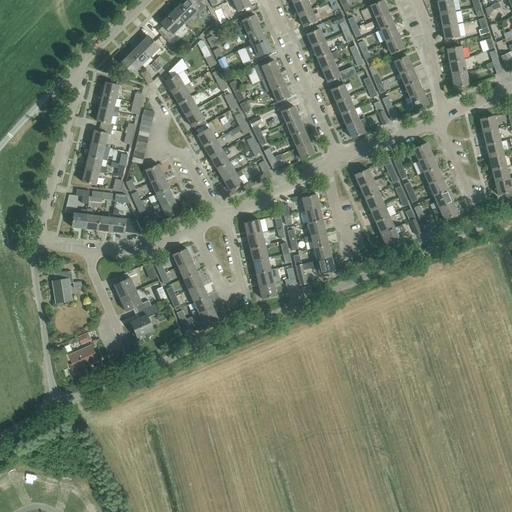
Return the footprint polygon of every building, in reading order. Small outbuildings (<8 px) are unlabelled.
[(162,20),(179,1),(177,0),(171,0),(163,9),(162,8),(156,15),(162,20)] [(207,6),(203,0),(187,0),(187,1),(186,0),(183,0),(172,11),(184,23),(195,12),(197,13),(204,7),(207,6)] [(250,5),(248,0),(230,0),(235,11),(250,5)] [(298,0),(292,3),(297,15),(310,9),(306,0),(298,0)] [(338,8),(334,0),(331,0),(328,1),(332,10),(338,8)] [(344,0),(338,0),(344,13),(356,7),(355,5),(353,5),(348,6),(347,3),(346,3),(344,0)] [(374,17),(374,18),(388,12),(382,0),(369,6),(369,7),(366,8),(370,18),(374,17)] [(441,0),(436,1),(438,10),(453,7),(451,0),(441,0)] [(497,2),(490,5),(484,8),(486,17),(492,10),(500,7),(497,2)] [(482,15),(479,5),(473,7),(477,17),(482,15)] [(438,10),(441,25),(456,22),(453,7),(438,10)] [(315,21),(310,9),(297,15),(302,27),(315,21)] [(173,33),(184,23),(172,11),(160,23),(162,25),(157,31),(168,42),(175,35),(173,33)] [(374,18),(380,30),(393,24),(388,12),(374,18)] [(240,21),(245,33),(260,27),(255,15),(240,21)] [(341,15),(331,19),(334,25),(344,21),(341,15)] [(347,19),(351,28),(356,26),(352,17),(347,19)] [(486,27),(483,18),(477,20),(481,29),(486,27)] [(338,24),(342,33),(348,30),(344,21),(338,24)] [(441,25),(444,39),(459,37),(456,22),(441,25)] [(380,30),(385,42),(398,36),(393,24),(380,30)] [(360,35),(356,26),(351,28),(355,38),(360,35)] [(247,38),(250,45),(265,39),(260,27),(245,33),(235,38),(237,42),(247,38)] [(305,34),(311,47),(324,41),(319,29),(305,34)] [(352,40),(348,30),(342,33),(346,42),(352,40)] [(511,35),(511,34),(510,31),(503,34),(505,39),(511,35)] [(147,35),(138,45),(150,56),(159,47),(147,35)] [(206,39),(210,48),(216,45),(212,36),(206,39)] [(403,48),(398,36),(385,42),(390,54),(403,48)] [(484,40),(487,50),(493,48),(490,38),(484,40)] [(270,50),(265,39),(250,45),(244,47),(249,59),(270,50)] [(311,47),(316,58),(329,53),(324,41),(311,47)] [(357,43),(361,52),(366,50),(363,41),(357,43)] [(510,50),(510,51),(511,49),(511,43),(502,48),(500,44),(496,46),(500,54),(510,50)] [(138,45),(129,54),(140,65),(150,56),(138,45)] [(348,48),(352,57),(358,54),(354,45),(348,48)] [(445,49),(448,62),(463,59),(460,46),(445,49)] [(212,51),(216,59),(222,57),(218,48),(212,51)] [(511,49),(510,51),(500,56),(505,67),(511,63),(511,61),(510,57),(511,55),(511,49)] [(371,59),(366,50),(361,52),(365,62),(371,59)] [(467,60),(485,55),(484,50),(466,55),(467,60)] [(485,64),(486,65),(498,61),(494,51),(488,52),(491,59),(483,62),(484,65),(485,64)] [(316,58),(321,70),(334,65),(329,53),(316,58)] [(129,54),(120,63),(131,74),(140,65),(129,54)] [(362,64),(358,54),(352,57),(356,66),(362,64)] [(214,65),(210,55),(204,58),(209,67),(214,65)] [(158,56),(154,61),(161,67),(165,63),(158,56)] [(393,61),(398,73),(411,68),(406,56),(393,61)] [(216,59),(221,69),(227,66),(222,57),(216,59)] [(448,62),(450,74),(470,70),(470,65),(464,66),(463,59),(448,62)] [(259,81),(261,81),(279,73),(273,61),(268,63),(267,60),(252,66),(259,81)] [(156,72),(161,67),(154,61),(149,65),(156,72)] [(498,61),(486,65),(487,69),(493,66),(496,74),(501,72),(498,61)] [(338,72),(334,65),(321,70),(326,83),(339,77),(341,81),(355,74),(352,66),(338,72)] [(398,73),(403,85),(417,80),(411,68),(398,73)] [(211,73),(217,84),(222,80),(217,70),(211,73)] [(468,84),(465,72),(471,71),(470,70),(450,74),(453,87),(468,84)] [(152,81),(146,71),(140,74),(147,84),(152,81)] [(266,92),(271,90),(284,84),(279,73),(261,81),(266,92)] [(371,75),(375,84),(380,82),(376,73),(371,75)] [(168,79),(164,82),(172,94),(184,87),(176,74),(168,79)] [(362,80),(366,88),(372,86),(368,77),(362,80)] [(217,84),(221,91),(226,88),(222,80),(217,84)] [(403,85),(409,97),(422,92),(417,80),(403,85)] [(229,84),(233,92),(239,90),(234,81),(229,84)] [(104,82),(101,97),(115,100),(118,85),(104,82)] [(384,91),(380,82),(375,84),(379,94),(384,91)] [(289,97),(284,84),(271,90),(276,102),(289,97)] [(329,90),(335,102),(348,96),(343,84),(329,90)] [(376,96),(372,86),(366,88),(370,98),(376,96)] [(184,87),(172,94),(179,106),(191,99),(184,87)] [(233,92),(238,102),(243,99),(239,90),(233,92)] [(135,92),(132,104),(138,105),(141,94),(135,92)] [(422,92),(409,97),(409,98),(405,100),(405,102),(406,104),(411,102),(414,109),(427,104),(423,94),(422,92)] [(234,103),(229,93),(223,96),(228,105),(234,103)] [(265,95),(268,103),(274,101),(271,93),(265,95)] [(335,102),(340,114),(353,108),(348,96),(335,102)] [(381,99),(386,110),(391,108),(387,96),(381,99)] [(101,97),(97,111),(116,115),(118,107),(113,106),(115,100),(101,97)] [(191,99),(179,106),(186,118),(198,111),(191,99)] [(239,104),(244,113),(249,110),(244,101),(239,104)] [(373,103),(376,112),(382,110),(378,101),(373,103)] [(136,114),(138,105),(132,104),(130,113),(136,114)] [(280,112),(285,124),(298,118),(293,106),(280,112)] [(340,114),(345,126),(358,120),(353,108),(340,114)] [(386,110),(390,120),(396,118),(391,108),(386,110)] [(382,110),(376,112),(382,125),(387,122),(382,110)] [(100,122),(99,126),(111,129),(112,124),(109,124),(111,116),(116,117),(116,115),(97,111),(95,121),(100,122)] [(198,111),(186,118),(191,127),(193,126),(195,130),(206,124),(203,119),(198,111)] [(234,116),(238,126),(244,122),(239,113),(234,116)] [(258,116),(248,121),(252,127),(262,122),(258,116)] [(493,116),(479,119),(482,133),(497,129),(493,116)] [(285,124),(290,136),(303,130),(298,118),(285,124)] [(363,118),(358,120),(345,126),(350,138),(363,132),(368,130),(363,118)] [(233,135),(241,130),(243,135),(249,132),(244,122),(238,126),(230,131),(233,135)] [(127,123),(125,133),(131,134),(134,124),(127,123)] [(505,126),(500,127),(501,128),(501,131),(511,128),(511,134),(511,124),(510,125),(505,126)] [(251,128),(255,137),(261,134),(256,125),(251,128)] [(93,130),(90,143),(104,146),(107,134),(110,134),(111,129),(99,126),(98,131),(93,130)] [(196,135),(203,147),(215,139),(208,128),(196,135)] [(497,129),(482,133),(485,146),(500,142),(497,129)] [(290,136),(295,148),(309,142),(303,130),(290,136)] [(129,144),(131,134),(125,133),(123,143),(129,144)] [(255,137),(260,146),(265,143),(261,134),(255,137)] [(245,140),(250,149),(255,146),(251,137),(245,140)] [(203,147),(209,158),(222,151),(215,139),(203,147)] [(314,154),(309,142),(295,148),(301,160),(314,154)] [(500,142),(485,146),(488,157),(502,153),(500,142)] [(90,143),(87,156),(101,160),(106,161),(109,147),(104,146),(90,143)] [(426,143),(412,149),(417,161),(431,155),(426,143)] [(260,156),(255,146),(250,149),(255,158),(260,156)] [(209,158),(216,169),(228,162),(225,156),(229,153),(227,148),(222,151),(209,158)] [(263,151),(267,160),(273,157),(268,148),(263,151)] [(120,153),(119,157),(115,156),(111,161),(118,163),(124,164),(127,155),(120,153)] [(502,153),(488,157),(488,159),(491,169),(505,166),(503,155),(502,153)] [(277,166),(275,162),(282,159),(280,154),(273,157),(267,160),(272,169),(277,166)] [(431,155),(417,161),(422,173),(436,167),(431,155)] [(99,166),(101,160),(87,156),(84,169),(98,172),(104,174),(105,168),(99,166)] [(132,156),(130,162),(141,164),(143,159),(132,156)] [(392,161),(396,170),(402,168),(398,158),(392,161)] [(415,159),(410,162),(415,172),(420,170),(415,159)] [(257,163),(262,173),(268,170),(263,160),(257,163)] [(216,169),(222,180),(235,173),(228,162),(216,169)] [(384,165),(387,172),(392,170),(389,162),(384,165)] [(124,164),(118,163),(117,168),(116,173),(122,175),(124,164)] [(158,164),(144,170),(150,182),(163,176),(158,164)] [(505,166),(491,169),(491,172),(494,182),(508,178),(506,169),(505,166)] [(436,167),(422,173),(427,184),(441,178),(436,167)] [(406,177),(402,168),(396,170),(400,179),(406,177)] [(98,172),(84,169),(81,181),(95,185),(98,172)] [(353,175),(359,187),(372,181),(367,169),(353,175)] [(242,185),(238,178),(242,175),(240,170),(235,173),(222,180),(229,192),(242,185)] [(397,181),(392,170),(387,172),(392,183),(397,181)] [(163,176),(150,182),(155,193),(168,187),(163,176)] [(511,177),(508,178),(494,182),(495,185),(497,195),(504,193),(505,195),(506,197),(511,196),(511,194),(511,191),(510,184),(511,183),(511,177)] [(441,178),(427,184),(433,196),(446,190),(441,178)] [(118,190),(121,180),(115,179),(112,189),(118,190)] [(124,182),(129,192),(135,189),(130,179),(124,182)] [(377,192),(372,181),(359,187),(364,198),(377,192)] [(403,184),(407,193),(412,191),(408,182),(403,184)] [(394,188),(398,198),(403,195),(399,186),(394,188)] [(158,200),(150,204),(152,209),(160,205),(173,199),(168,187),(155,193),(158,200)] [(75,195),(81,196),(81,203),(87,203),(88,197),(89,191),(76,189),(75,195)] [(446,190),(433,196),(438,208),(452,202),(446,190)] [(88,197),(87,207),(100,208),(101,198),(102,192),(91,191),(91,197),(88,197)] [(130,194),(134,203),(140,200),(136,191),(130,194)] [(416,200),(412,191),(407,193),(411,203),(416,200)] [(377,192),(364,198),(369,210),(383,204),(377,192)] [(301,198),(303,210),(318,206),(315,194),(301,198)] [(407,204),(403,195),(398,198),(402,207),(407,204)] [(160,205),(152,209),(155,214),(162,210),(166,218),(179,212),(173,199),(160,205)] [(144,210),(140,200),(134,203),(138,213),(144,210)] [(438,208),(432,210),(438,225),(445,222),(444,220),(457,214),(452,202),(438,208)] [(281,206),(283,215),(289,214),(287,204),(281,206)] [(385,208),(383,204),(369,210),(374,222),(388,216),(395,213),(391,205),(385,208)] [(413,208),(417,217),(423,214),(419,205),(413,208)] [(303,210),(307,222),(321,219),(318,206),(303,210)] [(86,210),(83,228),(97,230),(99,215),(91,215),(91,209),(86,208),(86,210)] [(73,212),(71,227),(83,228),(86,210),(80,209),(80,213),(73,212)] [(112,217),(110,232),(123,233),(123,231),(137,233),(137,232),(134,220),(125,219),(118,218),(118,210),(113,209),(112,217)] [(404,212),(408,220),(414,218),(410,210),(404,212)] [(291,224),(289,214),(283,215),(285,225),(291,224)] [(427,224),(423,214),(417,217),(421,226),(427,224)] [(99,215),(97,230),(110,232),(112,217),(99,215)] [(141,218),(145,227),(151,225),(146,215),(141,218)] [(393,227),(388,216),(374,222),(379,234),(393,227)] [(274,219),(276,228),(282,227),(280,218),(274,219)] [(414,235),(420,232),(414,218),(408,220),(414,235)] [(307,222),(310,235),(324,232),(321,219),(307,222)] [(258,220),(243,223),(246,236),(261,233),(258,220)] [(396,233),(404,230),(401,224),(393,228),(393,227),(379,234),(385,246),(390,243),(393,249),(401,246),(399,239),(396,233)] [(282,227),(276,228),(278,238),(284,237),(282,227)] [(286,231),(289,240),(295,239),(292,229),(286,231)] [(310,235),(303,237),(304,243),(311,241),(313,248),(327,244),(324,232),(310,235)] [(261,233),(246,236),(249,248),(264,245),(261,233)] [(297,249),(295,239),(289,240),(291,250),(297,249)] [(280,244),(282,254),(288,252),(286,243),(280,244)] [(313,248),(315,260),(315,261),(330,257),(327,244),(313,248)] [(264,245),(249,248),(252,261),(267,257),(264,245)] [(172,255),(177,267),(191,261),(185,249),(172,255)] [(288,252),(282,254),(284,264),(290,262),(288,252)] [(294,265),(300,264),(298,255),(292,256),(294,265)] [(267,257),(252,261),(255,273),(270,270),(267,257)] [(300,264),(294,265),(299,285),(307,283),(305,273),(303,274),(302,270),(317,266),(318,273),(333,270),(330,257),(315,261),(315,260),(300,264)] [(146,260),(139,263),(144,271),(150,268),(146,260)] [(177,267),(182,279),(196,272),(191,261),(177,267)] [(155,266),(159,275),(164,272),(160,263),(155,266)] [(270,270),(255,273),(258,286),(272,282),(280,281),(277,268),(270,270)] [(286,269),(288,279),(294,277),(292,268),(286,269)] [(113,285),(118,298),(135,291),(129,278),(133,276),(136,275),(134,269),(131,270),(120,275),(122,280),(113,285)] [(51,281),(55,302),(71,300),(68,283),(72,283),(70,271),(57,273),(58,280),(51,281)] [(163,284),(168,281),(164,272),(159,275),(163,284)] [(182,279),(187,290),(201,284),(196,272),(182,279)] [(294,277),(288,279),(284,280),(285,286),(295,284),(294,277)] [(272,282),(258,286),(261,299),(275,295),(272,282)] [(187,290),(193,302),(206,296),(201,284),(187,290)] [(165,289),(169,298),(175,296),(171,287),(165,289)] [(134,306),(137,312),(150,306),(150,305),(148,300),(140,303),(135,291),(118,298),(124,311),(134,306)] [(179,305),(175,296),(169,298),(173,308),(179,305)] [(193,316),(198,314),(212,307),(206,296),(193,302),(196,309),(191,311),(193,316)] [(155,303),(150,305),(150,306),(137,312),(139,318),(130,322),(136,337),(152,330),(147,317),(159,312),(155,303)] [(198,314),(203,326),(217,319),(212,307),(198,314)] [(176,313),(180,322),(185,319),(181,310),(176,313)] [(190,328),(188,324),(193,321),(191,316),(185,319),(180,322),(184,331),(190,328)] [(90,340),(87,333),(78,338),(81,345),(90,340)] [(68,356),(72,365),(69,366),(74,376),(87,369),(85,367),(97,361),(91,346),(68,356)] [(38,472),(42,491),(52,489),(48,470),(38,472)] [(80,498),(92,485),(83,476),(71,490),(80,498)]
